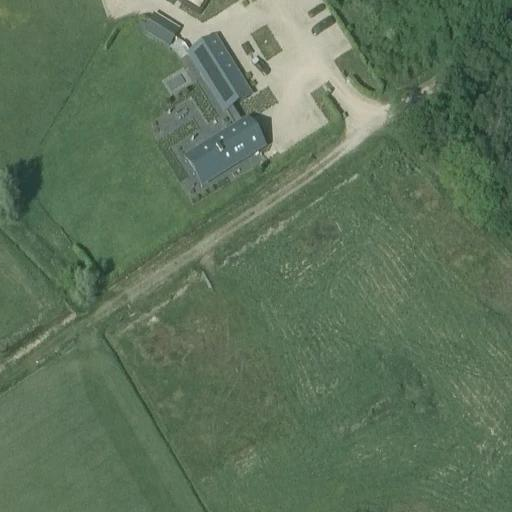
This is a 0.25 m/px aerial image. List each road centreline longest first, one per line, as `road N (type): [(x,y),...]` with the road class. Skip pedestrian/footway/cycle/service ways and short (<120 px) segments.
road 1 (track): [(0,378),(332,151)]
road 2 (track): [(381,123),(511,243)]
